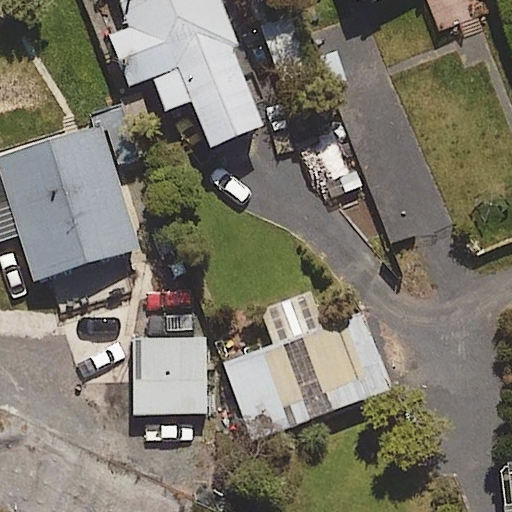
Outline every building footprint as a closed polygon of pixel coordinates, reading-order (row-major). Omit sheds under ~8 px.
[(220,0),(119,0),(130,28),(109,36),(128,86),(153,77),(166,110),(194,100),(213,148),(264,129),(233,47),(238,46),(220,0)] [(144,156),(133,117),(0,154),(0,239),(23,233),(37,280),(143,250),(118,163),(144,156)] [(369,313),(226,364),(253,440),(396,388),(369,313)] [(210,340),(132,338),(130,415),(209,417),(210,340)] [(511,511),(511,462),(495,464),(499,511),(511,511)]
